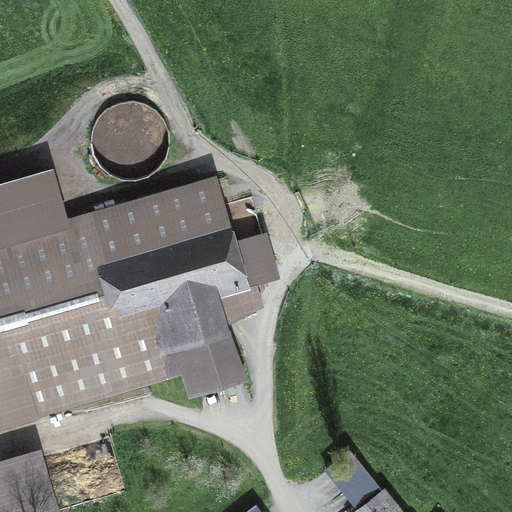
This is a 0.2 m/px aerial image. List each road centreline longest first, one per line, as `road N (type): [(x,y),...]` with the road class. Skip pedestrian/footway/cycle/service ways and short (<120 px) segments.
road 1 (track): [(260,443),(267,336),(281,289),(275,230),(234,170),(219,165),(117,199),(0,216)]
road 2 (track): [(275,230),(436,288),(511,304)]
road 3 (track): [(0,450),(155,415),(210,423)]
road 4 (track): [(208,169),(118,0)]
